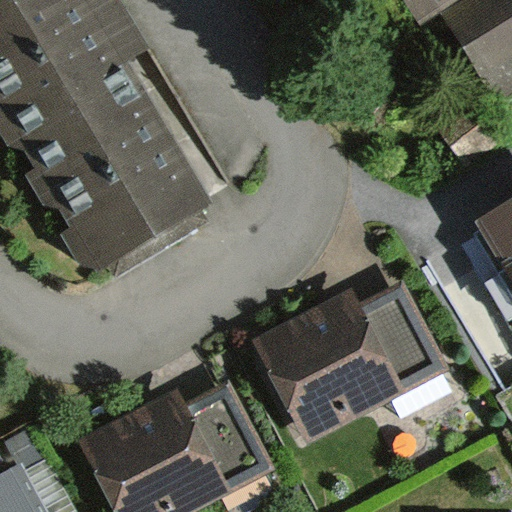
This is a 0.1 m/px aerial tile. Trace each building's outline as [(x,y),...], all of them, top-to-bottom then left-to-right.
[(82,0),(0,0),(0,102),(95,269),(201,208),(82,0)] [(409,0),(424,21),(455,0),(409,0)] [(496,99),(511,89),(511,0),(462,0),(443,11),(496,99)] [(511,208),(475,230),(511,293),(511,208)] [(393,282),(255,346),(297,435),(435,371),(393,282)] [(116,511),(175,511),(265,465),(220,379),(84,450),(116,511)] [(0,469),(0,511),(31,511),(6,466),(0,469)]
